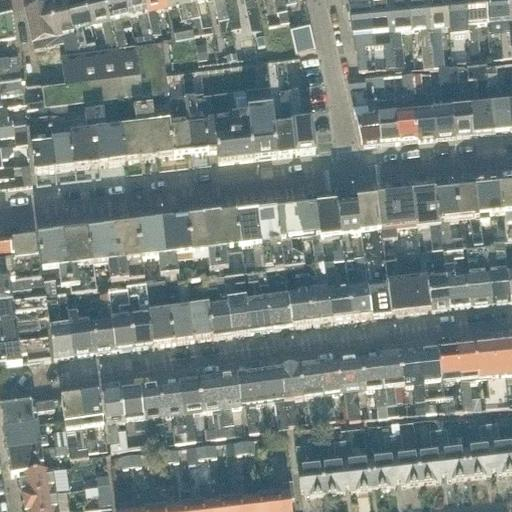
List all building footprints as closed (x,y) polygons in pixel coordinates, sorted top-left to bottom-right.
[(117,51),(105,0),(91,0),(87,1),(94,30),(103,28),(109,54),(118,52),(117,51)] [(131,32),(129,21),(123,0),(105,0),(117,51),(127,48),(124,34),(131,32)] [(151,33),(143,0),(123,0),(129,21),(139,19),(144,41),(135,43),(137,52),(154,48),(154,47),(151,33)] [(156,15),(166,13),(163,0),(143,0),(151,33),(154,47),(163,46),(156,15)] [(190,24),(184,0),(165,0),(169,13),(178,10),(184,31),(174,33),(177,45),(194,41),(190,24)] [(202,33),(200,22),(196,6),(206,4),(204,0),(184,0),(190,24),(194,41),(213,37),(212,31),(202,33)] [(229,23),(223,0),(204,0),(206,4),(213,2),(217,19),(219,25),(221,25),(229,23)] [(233,0),(223,0),(229,23),(232,35),(232,36),(242,34),(233,0)] [(243,0),(252,37),(262,35),(254,0),(243,0)] [(288,18),(285,5),(283,0),(274,0),(281,29),(291,27),(288,18)] [(471,56),(465,0),(446,2),(449,32),(460,30),(462,58),(471,56)] [(472,65),(480,65),(477,29),(487,28),(485,0),(466,0),(465,0),(471,56),(472,65)] [(511,55),(511,41),(506,0),(487,0),(491,34),(491,39),(501,38),(504,65),(511,63),(511,55)] [(86,49),(82,33),(91,30),(84,2),(67,6),(79,57),(80,60),(97,57),(95,47),(86,49)] [(435,74),(439,73),(443,73),(439,39),(440,39),(439,33),(449,32),(446,2),(427,4),(431,44),(432,49),(435,74)] [(431,44),(427,4),(409,6),(412,35),(422,34),(425,74),(435,74),(432,49),(431,44)] [(79,57),(67,6),(26,15),(35,54),(49,51),(47,44),(63,40),(68,61),(80,60),(79,57)] [(401,36),(412,35),(409,6),(389,8),(395,73),(404,72),(401,36)] [(395,73),(389,8),(370,9),(373,39),(383,38),(385,54),(387,73),(395,73)] [(365,40),(373,39),(370,9),(351,11),(350,11),(356,57),(357,57),(359,76),(368,76),(365,40)] [(288,18),(291,27),(300,26),(297,16),(288,18)] [(0,46),(16,44),(12,18),(0,20),(0,46)] [(311,34),(293,38),(297,56),(315,53),(311,34)] [(0,67),(19,64),(16,44),(0,46),(0,67)] [(45,113),(133,102),(143,101),(167,98),(162,49),(137,52),(97,57),(80,60),(68,61),(63,62),(66,89),(43,92),(45,113)] [(0,87),(14,86),(22,85),(19,64),(0,67),(0,87)] [(474,140),(493,138),(489,93),(487,71),(478,72),(480,94),(481,110),(471,111),(474,140)] [(456,142),(449,73),(449,72),(443,73),(439,73),(442,107),(443,114),(434,115),(437,144),(456,142)] [(462,112),(462,106),(458,72),(449,73),(456,142),(474,140),(471,111),(462,112)] [(424,115),(423,100),(420,77),(412,78),(419,145),(437,144),(434,115),(424,115)] [(400,147),(416,146),(419,145),(412,78),(402,79),(404,101),(395,102),(397,119),(400,147)] [(255,164),(247,98),(245,81),(211,85),(212,100),(214,110),(212,114),(213,123),(218,156),(219,168),(255,164)] [(385,104),(383,89),(382,81),(374,82),(375,90),(381,149),(400,147),(397,119),(387,119),(386,104),(385,104)] [(375,90),(374,82),(365,83),(368,110),(354,112),(363,151),(381,149),(375,90)] [(0,101),(24,98),(22,85),(14,86),(0,87),(0,101)] [(511,135),(509,107),(499,108),(498,92),(489,93),(493,138),(511,136),(511,135)] [(274,130),(272,119),(270,98),(270,95),(247,98),(255,164),(277,161),(274,130)] [(302,126),(299,103),(299,95),(289,96),(297,159),(315,157),(316,157),(313,125),(312,125),(302,126)] [(277,161),(278,161),(279,161),(297,159),(289,96),(280,97),(283,118),(272,119),(274,130),(277,161)] [(186,102),(178,103),(177,97),(167,98),(168,105),(176,104),(179,127),(171,128),(175,161),(193,159),(186,102)] [(171,127),(155,129),(152,100),(143,101),(150,164),(159,163),(175,161),(171,128),(171,127)] [(193,159),(209,157),(218,156),(213,123),(212,114),(214,110),(212,100),(186,102),(193,159)] [(141,165),(150,164),(143,101),(133,102),(137,131),(121,133),(125,167),(141,165)] [(121,133),(106,135),(102,106),(93,107),(101,170),(110,169),(125,167),(121,133)] [(91,171),(101,170),(93,107),(84,108),(87,137),(71,138),(71,141),(75,173),(91,171)] [(71,141),(62,142),(59,115),(49,116),(56,175),(75,173),(71,141)] [(36,178),(56,175),(49,116),(33,118),(33,125),(40,124),(42,144),(32,145),(36,178)] [(8,122),(0,122),(0,132),(14,130),(14,126),(9,127),(8,122)] [(30,149),(27,128),(14,130),(0,132),(0,142),(15,140),(16,151),(30,149)] [(8,163),(17,155),(17,151),(0,152),(0,173),(5,172),(4,164),(8,163)] [(0,184),(14,182),(12,171),(5,172),(0,173),(0,184)] [(511,187),(502,189),(503,201),(508,248),(511,247),(511,222),(510,220),(511,220),(511,187)] [(508,248),(503,201),(502,189),(477,191),(478,201),(481,228),(491,227),(490,222),(500,221),(497,227),(500,249),(505,248),(508,248)] [(481,228),(478,201),(477,191),(459,193),(460,201),(462,224),(471,223),(474,252),(484,251),(481,228)] [(459,225),(456,201),(456,194),(438,195),(439,201),(445,255),(464,253),(462,243),(453,244),(450,226),(459,225)] [(445,255),(439,201),(438,195),(418,198),(421,231),(430,230),(431,237),(433,256),(445,255)] [(409,233),(417,232),(414,198),(394,200),(394,201),(399,242),(410,241),(409,233)] [(399,242),(394,201),(394,200),(378,202),(383,244),(399,242)] [(372,323),(392,320),(389,299),(386,272),(385,262),(383,244),(378,202),(358,204),(361,238),(365,264),(369,300),(372,323)] [(351,239),(361,238),(358,204),(338,206),(345,266),(354,265),(351,239)] [(335,268),(345,266),(338,206),(318,209),(322,242),(332,241),(334,258),(324,259),(325,269),(335,268)] [(324,259),(322,242),(318,209),(300,211),(303,242),(312,241),(316,269),(325,269),(324,259)] [(285,273),(290,273),(305,270),(305,261),(293,255),(291,243),(300,242),(296,211),(278,213),(281,246),(285,273)] [(271,247),(281,246),(278,213),(258,216),(265,271),(274,270),(271,247)] [(265,276),(265,271),(258,216),(238,218),(242,251),(252,250),(256,277),(265,276)] [(242,252),(242,251),(238,218),(222,220),(213,221),(221,281),(230,280),(226,254),(242,252)] [(221,281),(213,221),(204,222),(189,224),(194,266),(209,264),(211,283),(216,282),(221,281)] [(194,266),(189,224),(173,226),(173,225),(164,226),(171,288),(181,287),(178,267),(194,266)] [(162,290),(167,289),(171,288),(164,226),(154,228),(139,230),(143,264),(158,262),(162,290)] [(139,230),(138,230),(138,229),(114,232),(121,294),(128,293),(146,290),(143,264),(139,230)] [(112,295),(121,294),(114,232),(104,233),(104,234),(89,236),(93,270),(109,268),(112,295)] [(96,296),(93,270),(89,236),(65,238),(72,300),(96,296)] [(65,238),(64,238),(55,239),(55,240),(39,241),(46,303),(57,301),(66,300),(72,300),(65,238)] [(36,242),(0,246),(0,267),(39,262),(36,242)] [(493,309),(511,307),(505,252),(487,254),(493,309)] [(474,311),(493,309),(487,254),(468,256),(469,266),(480,265),(481,278),(470,279),(474,311)] [(454,265),(464,263),(463,256),(445,258),(446,265),(451,314),(470,312),(466,280),(456,281),(454,265)] [(418,283),(408,285),(412,318),(431,316),(428,284),(426,267),(425,257),(420,257),(421,262),(415,262),(418,283)] [(390,264),(389,261),(385,262),(386,272),(389,299),(392,320),(412,318),(408,285),(397,286),(394,264),(390,264)] [(0,288),(10,287),(32,284),(42,283),(39,262),(0,267),(0,288)] [(350,291),(348,291),(352,325),(372,323),(369,300),(365,264),(361,264),(361,268),(356,269),(359,289),(350,291)] [(431,316),(451,314),(446,265),(437,265),(426,267),(428,284),(431,316)] [(332,327),(352,325),(348,291),(338,292),(335,268),(325,269),(332,327)] [(319,294),(308,296),(312,330),(332,327),(325,269),(316,269),(319,294)] [(298,297),(296,280),(306,279),(305,270),(290,273),(285,273),(289,300),(293,332),(312,330),(308,296),(306,296),(298,297)] [(274,335),(267,282),(267,278),(248,281),(249,288),(259,287),(261,304),(251,305),(255,337),(274,335)] [(236,299),(235,291),(246,290),(245,280),(224,284),(232,340),(251,338),(247,305),(246,297),(236,299)] [(289,300),(278,301),(276,281),(267,282),(274,335),(293,332),(289,300)] [(216,282),(211,283),(205,283),(207,294),(217,294),(219,310),(209,311),(214,343),(232,340),(224,284),(216,285),(216,282)] [(200,310),(198,296),(207,294),(205,283),(187,286),(187,289),(195,345),(214,343),(209,311),(209,309),(200,310)] [(0,308),(13,307),(12,297),(32,294),(31,289),(33,288),(32,284),(10,287),(0,288),(0,308)] [(167,289),(162,290),(151,291),(151,290),(146,291),(154,351),(173,349),(168,315),(159,316),(157,302),(168,300),(167,289)] [(177,348),(195,345),(187,289),(169,291),(170,301),(179,300),(181,313),(172,314),(177,348)] [(154,351),(146,291),(146,290),(128,293),(129,296),(130,303),(139,302),(141,320),(131,322),(135,354),(154,351)] [(121,323),(119,312),(130,310),(130,303),(129,296),(113,298),(109,299),(116,356),(135,354),(131,322),(121,323)] [(97,358),(116,356),(109,299),(100,300),(104,326),(93,327),(97,358)] [(74,361),(66,304),(66,300),(57,301),(62,331),(50,333),(55,364),(74,361)] [(0,330),(46,324),(49,323),(46,303),(13,307),(0,308),(0,330)] [(79,328),(76,309),(75,303),(66,304),(74,361),(93,359),(89,327),(79,328)] [(18,338),(47,334),(46,324),(0,330),(0,350),(19,348),(18,338)] [(21,358),(50,355),(49,345),(38,346),(19,348),(0,350),(0,371),(23,368),(21,358)] [(505,382),(511,381),(511,358),(511,348),(493,349),(500,414),(509,413),(505,382)] [(491,414),(500,414),(493,349),(475,351),(479,385),(488,384),(491,414)] [(470,386),(479,385),(475,351),(457,353),(464,416),(473,416),(470,386)] [(455,417),(464,416),(457,353),(439,355),(445,404),(454,403),(455,417)] [(435,405),(445,404),(439,355),(420,357),(427,419),(436,418),(435,405)] [(417,420),(427,419),(420,357),(401,359),(404,392),(414,391),(417,420)] [(395,393),(404,392),(401,359),(381,361),(388,422),(398,421),(395,393)] [(379,423),(388,422),(381,361),(362,364),(366,396),(375,395),(379,423)] [(356,397),(366,396),(362,364),(343,366),(350,426),(360,425),(356,397)] [(332,400),(343,399),(339,367),(319,369),(326,427),(336,426),(332,400)] [(317,428),(326,427),(319,369),(300,372),(304,404),(314,403),(317,428)] [(294,405),(304,404),(300,372),(280,374),(288,429),(297,428),(294,405)] [(288,432),(288,429),(280,374),(261,377),(265,409),(275,408),(279,433),(288,432)] [(256,411),(265,409),(261,377),(242,379),(249,437),(259,436),(256,411)] [(232,414),(242,412),(238,380),(218,383),(224,431),(234,430),(232,414)] [(225,440),(224,431),(218,383),(198,385),(202,418),(212,417),(215,441),(225,440)] [(192,419),(202,418),(198,385),(178,388),(186,445),(196,444),(192,419)] [(177,446),(186,445),(178,388),(159,391),(163,423),(173,422),(177,446)] [(154,424),(163,423),(159,391),(140,393),(148,453),(158,451),(154,424)] [(147,453),(148,453),(140,393),(121,396),(125,429),(126,436),(128,456),(147,453)] [(119,437),(118,429),(125,429),(121,396),(104,398),(111,459),(128,456),(126,436),(119,437)] [(88,459),(108,456),(100,399),(80,401),(88,459)] [(88,459),(80,401),(62,404),(66,436),(75,435),(77,453),(69,454),(70,464),(89,462),(88,459)] [(37,417),(55,415),(54,405),(2,412),(5,433),(38,429),(37,417)] [(511,448),(499,450),(497,428),(488,429),(494,475),(497,475),(497,479),(511,477),(511,448)] [(41,450),(38,429),(5,433),(8,455),(41,450)] [(491,475),(494,475),(488,429),(479,430),(482,452),(468,454),(472,482),(492,480),(491,475)] [(54,437),(55,449),(67,447),(66,435),(54,437)] [(464,455),(449,456),(446,435),(438,436),(444,481),(447,481),(447,485),(468,483),(464,455)] [(441,481),(444,481),(438,436),(429,437),(432,458),(417,460),(420,488),(442,486),(441,481)] [(417,460),(404,462),(401,440),(392,441),(398,486),(401,486),(402,491),(420,488),(417,460)] [(395,486),(398,486),(392,441),(384,442),(386,464),(372,465),(376,494),(396,491),(395,486)] [(244,446),(245,458),(254,457),(253,445),(244,446)] [(236,459),(245,458),(244,446),(235,448),(236,459)] [(368,466),(353,467),(350,446),(342,447),(348,492),(351,492),(352,496),(372,494),(368,466)] [(345,492),(348,492),(342,447),(333,448),(335,470),(322,471),(325,499),(346,497),(345,492)] [(206,451),(207,463),(217,462),(215,450),(206,451)] [(198,464),(207,463),(206,451),(197,452),(198,464)] [(322,471),(307,473),(304,451),(296,452),(302,497),(305,497),(306,502),(325,499),(322,471)] [(187,453),(189,465),(189,470),(199,469),(198,464),(197,452),(187,453)] [(12,481),(21,479),(45,475),(42,454),(8,459),(12,481)] [(168,456),(169,468),(179,467),(178,455),(168,456)] [(161,469),(169,468),(168,456),(159,457),(161,469)] [(130,461),(132,473),(141,471),(140,460),(130,461)] [(123,474),(132,473),(130,461),(121,462),(123,474)] [(24,502),(56,497),(53,474),(45,475),(21,479),(24,502)] [(96,492),(108,491),(107,481),(95,482),(96,492)] [(291,511),(290,503),(295,503),(293,486),(283,486),(284,497),(269,499),(270,511),(291,511)] [(212,511),(211,495),(210,489),(198,490),(201,507),(193,508),(193,511),(212,511)] [(232,511),(251,511),(249,490),(244,491),(246,502),(231,504),(232,511)] [(270,511),(269,499),(255,501),(253,490),(249,490),(251,511),(270,511)] [(108,491),(96,492),(98,510),(110,508),(108,491)] [(232,511),(231,504),(217,505),(216,495),(211,495),(212,511),(232,511)] [(25,511),(58,511),(56,497),(24,502),(25,511)] [(193,511),(193,508),(179,510),(178,499),(173,500),(174,511),(193,511)] [(174,511),(173,500),(168,501),(170,511),(161,511),(174,511)]
